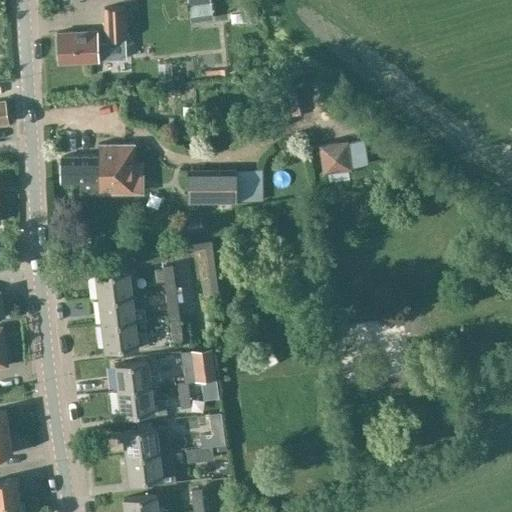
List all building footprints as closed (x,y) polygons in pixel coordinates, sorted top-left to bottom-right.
[(181,8),(185,24),(199,20),(195,4),(181,8)] [(106,39),(128,38),(126,6),(104,7),(106,39)] [(57,64),(98,61),(97,29),(56,31),(57,64)] [(0,124),(9,123),(5,89),(0,90),(0,124)] [(182,124),(182,102),(171,103),(171,125),(182,124)] [(306,136),(307,167),(336,166),(335,134),(306,136)] [(98,157),(60,158),(61,183),(98,182),(99,194),(135,193),(135,142),(98,143),(98,157)] [(263,169),(237,169),(237,168),(188,169),(188,203),(237,202),(237,201),(263,201),(263,169)] [(166,290),(176,289),(173,265),(163,266),(166,290)] [(99,300),(133,296),(130,270),(96,274),(99,300)] [(169,315),(180,313),(178,301),(184,300),(182,289),(176,289),(166,290),(169,315)] [(102,325),(136,320),(146,319),(145,309),(135,309),(133,296),(99,300),(102,325)] [(180,313),(169,315),(173,341),(183,340),(181,324),(183,324),(182,319),(180,319),(180,313)] [(136,320),(102,325),(105,350),(139,345),(150,344),(148,333),(138,334),(136,320)] [(360,348),(356,324),(331,328),(335,352),(360,348)] [(0,367),(8,366),(2,326),(0,325),(0,367)] [(196,380),(202,380),(217,378),(213,347),(192,349),(196,380)] [(255,359),(261,370),(279,360),(272,349),(255,359)] [(118,390),(152,386),(149,360),(115,365),(118,390)] [(188,380),(178,382),(181,407),(192,406),(188,380)] [(152,386),(118,390),(120,416),(155,411),(155,410),(164,409),(162,400),(154,401),(152,386)] [(0,432),(9,431),(6,409),(0,410),(0,432)] [(186,448),(197,447),(193,421),(183,423),(186,448)] [(126,457),(161,452),(157,427),(123,431),(126,457)] [(9,431),(0,432),(0,456),(13,454),(9,431)] [(200,434),(201,446),(206,446),(212,445),(225,443),(223,431),(211,432),(200,434)] [(197,447),(186,448),(189,474),(208,472),(207,468),(208,468),(205,452),(197,453),(197,447)] [(161,452),(126,457),(129,482),(164,478),(161,452)] [(0,501),(19,499),(16,477),(0,479),(0,501)] [(194,511),(204,511),(205,511),(202,488),(191,489),(194,511)] [(124,511),(168,511),(168,509),(160,510),(158,494),(123,499),(124,511)] [(21,511),(19,499),(0,501),(0,511),(21,511)]
